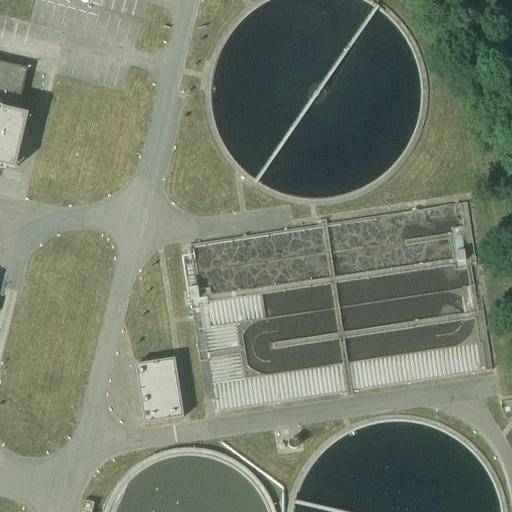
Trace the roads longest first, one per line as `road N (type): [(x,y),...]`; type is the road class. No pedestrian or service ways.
road 1 (unknown): [(169,79),(0,23)]
road 2 (unknown): [(137,227),(187,229),(289,214)]
